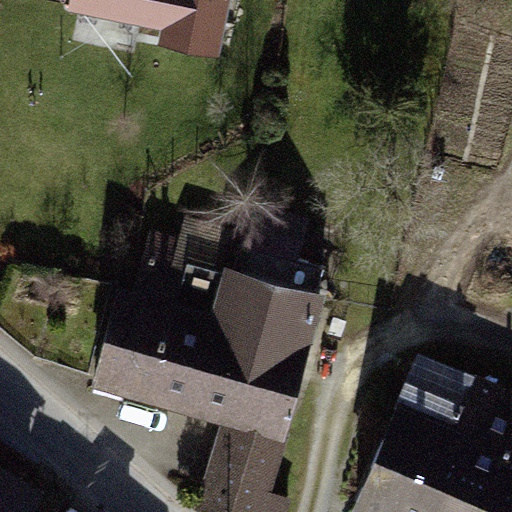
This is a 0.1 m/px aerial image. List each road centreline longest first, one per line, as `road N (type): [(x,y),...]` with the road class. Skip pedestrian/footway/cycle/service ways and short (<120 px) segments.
road 1 (track): [(511,341),(467,328),(395,336),(348,386),(318,511)]
road 2 (tertiary): [(0,387),(149,511)]
